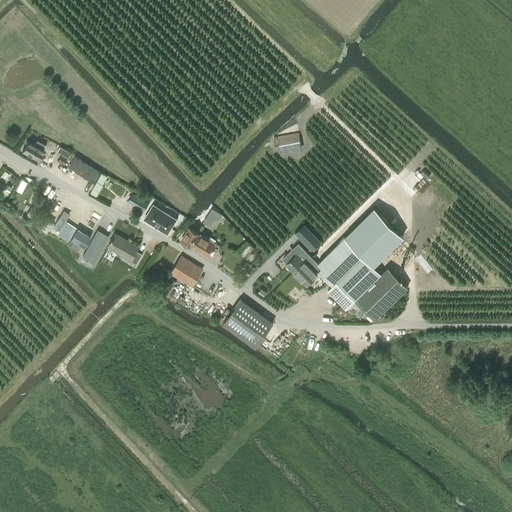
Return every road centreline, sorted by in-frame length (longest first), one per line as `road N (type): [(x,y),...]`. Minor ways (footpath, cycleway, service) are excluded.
road 1 (unclassified): [(511,325),(288,321),(179,247),(0,147)]
road 2 (track): [(196,511),(59,371),(127,298),(282,389),(305,367)]
road 3 (track): [(288,321),(511,499)]
